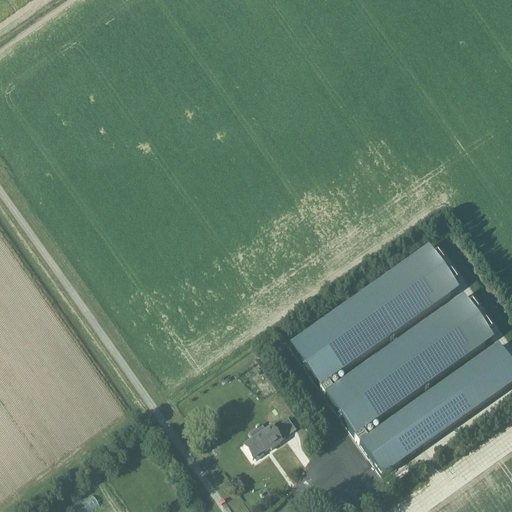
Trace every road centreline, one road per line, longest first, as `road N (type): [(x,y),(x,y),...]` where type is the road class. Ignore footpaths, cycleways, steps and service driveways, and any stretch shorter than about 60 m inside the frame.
road 1 (unclassified): [(0,191),(226,511)]
road 2 (unknown): [(404,511),(511,436)]
